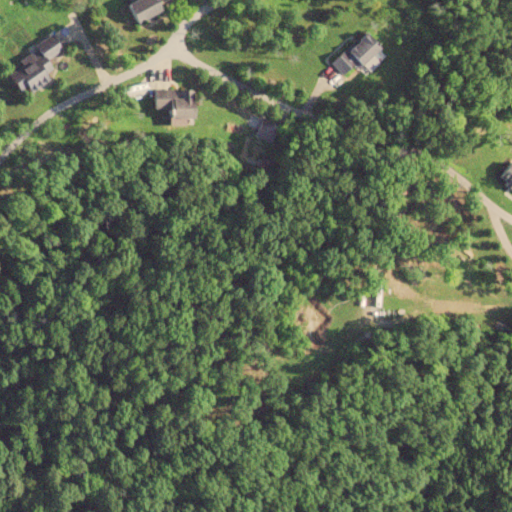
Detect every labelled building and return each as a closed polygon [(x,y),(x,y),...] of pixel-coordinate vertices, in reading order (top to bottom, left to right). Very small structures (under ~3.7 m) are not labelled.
[(129,0),(124,3),(134,23),(159,10),(153,0),(129,0)] [(378,48),(362,31),(329,62),(340,74),(351,64),(356,68),(378,48)] [(28,91),(48,79),(43,72),(51,68),(45,59),(60,50),(50,33),(26,48),(29,53),(16,61),(19,65),(6,73),(17,91),(24,86),(28,91)] [(190,118),(189,88),(152,89),(152,108),(166,108),(167,125),(182,125),(182,118),(190,118)] [(511,163),(505,160),(494,180),(511,190),(511,163)]
